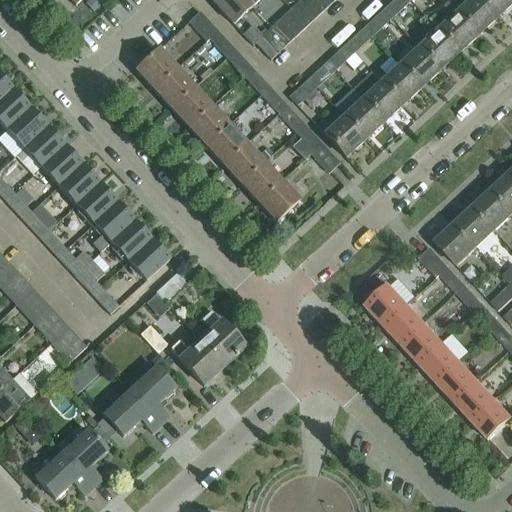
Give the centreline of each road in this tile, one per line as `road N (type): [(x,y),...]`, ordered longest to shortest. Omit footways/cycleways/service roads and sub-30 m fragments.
road 1 (residential): [(265,311),(511,89)]
road 2 (residential): [(265,311),(61,95)]
road 3 (residential): [(155,511),(315,365)]
road 4 (residential): [(451,511),(315,365)]
road 5 (residential): [(61,95),(159,0)]
